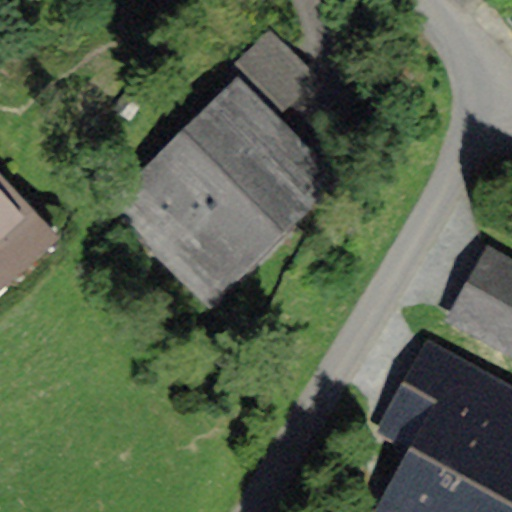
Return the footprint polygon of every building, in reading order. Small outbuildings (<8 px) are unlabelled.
[(211,282),(310,185),(233,107),(134,203),(211,282)] [(0,265),(28,240),(0,211),(0,265)] [(511,340),(511,273),(489,260),(457,317),(509,347),(511,340)] [(421,449),(386,511),(494,511),(511,481),(511,398),(431,353),(410,390),(426,398),(402,439),(421,449)] [(87,511),(59,474),(8,511),(87,511)]
